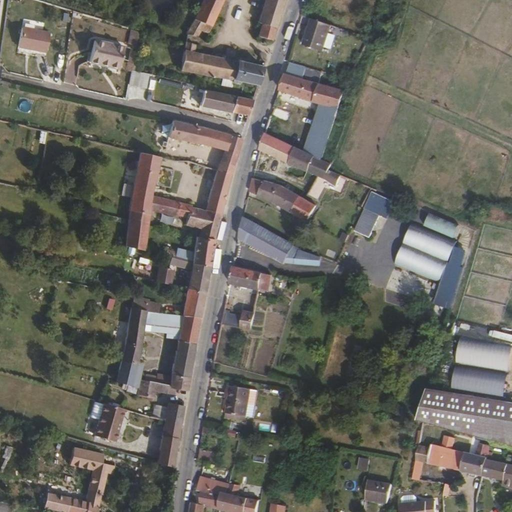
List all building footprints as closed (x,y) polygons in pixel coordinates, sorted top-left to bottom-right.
[(287,0),(206,0),(198,18),(195,18),(190,32),(201,34),(204,29),(212,31),(225,0),(270,0),(263,21),(264,22),(262,29),(264,30),(263,36),(275,39),(287,0)] [(325,51),(334,24),(315,18),(306,44),(325,51)] [(49,53),(53,32),(25,27),(21,47),(49,53)] [(134,49),(139,33),(131,31),(127,47),(134,49)] [(122,68),(126,47),(98,41),(93,62),(122,68)] [(261,83),(267,66),(199,52),(201,46),(198,45),(199,43),(188,41),(183,68),(235,78),(235,81),(241,82),(241,79),(261,83)] [(146,90),(149,75),(131,72),(128,86),(146,90)] [(333,131),(347,91),(288,73),(283,89),(308,98),(325,104),(317,125),(333,131)] [(251,114),(256,98),(205,88),(202,104),(251,114)] [(238,155),(243,137),(201,126),(174,120),(170,135),(200,142),(226,149),(231,150),(230,153),(238,155)] [(310,171),(316,156),(309,152),(309,151),(268,132),(265,142),(264,149),(310,171)] [(235,165),(238,155),(230,153),(231,150),(226,149),(222,161),(235,165)] [(153,209),(154,195),(154,192),(163,156),(142,151),(133,209),(152,214),(153,209)] [(339,186),(345,176),(332,170),(334,165),(316,156),(310,171),(319,176),(308,196),(320,202),(331,182),(339,186)] [(205,174),(207,165),(191,160),(184,159),(184,164),(190,164),(188,169),(205,174)] [(233,173),(235,165),(222,161),(220,169),(233,173)] [(212,193),(219,169),(207,165),(205,174),(200,190),(212,193)] [(173,186),(177,170),(163,166),(159,182),(173,186)] [(226,204),(231,182),(233,173),(220,169),(219,169),(212,193),(210,200),(226,204)] [(317,206),(302,197),(284,186),(256,177),(252,191),(308,222),(317,206)] [(190,215),(192,204),(154,195),(153,209),(179,215),(179,213),(190,215)] [(224,213),(226,204),(210,200),(208,209),(224,213)] [(219,231),(224,213),(208,209),(207,210),(194,207),(194,205),(192,204),(190,215),(188,224),(203,227),(219,231)] [(152,224),(152,214),(133,209),(131,220),(152,224)] [(380,217),(366,211),(355,233),(370,240),(380,217)] [(290,256),(296,244),(245,218),(241,237),(254,243),(287,261),(290,256)] [(148,244),(152,224),(131,220),(127,245),(147,249),(148,244)] [(217,238),(219,231),(203,227),(201,235),(217,238)] [(213,263),(217,238),(201,235),(199,234),(196,254),(191,253),(192,250),(180,247),(178,256),(197,262),(212,265),(213,263)] [(298,264),(305,249),(296,244),(290,256),(287,261),(298,264)] [(211,272),(212,265),(197,262),(178,256),(174,255),(172,263),(193,268),(191,279),(209,282),(211,272)] [(173,283),(176,269),(161,266),(159,280),(173,283)] [(270,290),(273,275),(235,266),(232,283),(270,290)] [(208,290),(209,282),(191,279),(190,287),(194,287),(208,290)] [(203,317),(208,290),(194,287),(190,287),(185,314),(203,317)] [(161,311),(162,302),(149,300),(148,308),(148,309),(161,311)] [(145,328),(148,309),(148,308),(128,305),(126,319),(127,319),(131,320),(128,332),(127,341),(123,360),(139,363),(143,342),(145,328)] [(181,338),(185,314),(161,311),(148,309),(145,328),(168,332),(168,335),(181,338)] [(253,329),(256,313),(244,311),(243,316),(226,312),(224,322),(253,329)] [(192,376),(203,317),(185,314),(181,338),(175,373),(192,376)] [(141,377),(142,373),(143,373),(145,364),(139,363),(123,360),(118,381),(140,386),(142,377),(141,377)] [(158,380),(160,370),(148,368),(147,374),(143,373),(142,373),(141,377),(142,377),(158,380)] [(176,391),(177,385),(190,388),(192,376),(175,373),(173,383),(158,380),(142,377),(140,386),(139,392),(155,396),(157,387),(176,391)] [(511,443),(511,399),(429,384),(419,418),(511,443)] [(248,416),(253,388),(232,385),(228,412),(248,416)] [(255,417),(260,390),(253,388),(248,416),(255,417)] [(183,421),(186,404),(171,401),(170,407),(168,418),(183,421)] [(100,436),(109,403),(104,402),(96,435),(100,436)] [(116,440),(124,407),(109,403),(100,436),(116,440)] [(168,418),(170,407),(161,406),(160,416),(168,418)] [(247,421),(248,416),(228,412),(223,411),(222,417),(247,421)] [(177,452),(183,421),(168,418),(162,450),(177,452)] [(52,443),(54,433),(37,429),(35,438),(52,443)] [(487,467),(489,460),(492,446),(480,443),(478,455),(454,449),(456,439),(446,436),(443,447),(433,445),(432,449),(420,446),(412,479),(420,480),(424,463),(485,476),(487,467)] [(102,461),(104,453),(74,447),(71,461),(88,466),(106,470),(101,497),(100,504),(107,472),(115,473),(116,465),(102,461)] [(175,466),(177,452),(162,450),(159,462),(175,466)] [(368,469),(370,457),(360,456),(359,468),(368,469)] [(511,488),(511,465),(489,460),(487,467),(485,476),(505,481),(504,487),(511,488)] [(98,511),(100,504),(101,497),(106,470),(88,466),(71,461),(70,464),(94,469),(87,501),(49,492),(46,507),(57,509),(72,511),(98,511)] [(220,509),(223,491),(222,491),(224,481),(202,477),(200,490),(202,491),(200,504),(193,503),(191,511),(204,511),(206,506),(220,509)] [(390,502),(394,482),(370,479),(368,499),(390,502)] [(236,511),(258,511),(260,504),(260,499),(240,494),(241,486),(231,484),(229,492),(223,491),(220,509),(236,511)] [(0,511),(11,511),(13,504),(0,501),(0,511)] [(437,511),(437,501),(402,503),(402,511),(437,511)] [(287,511),(289,504),(276,502),(274,511),(287,511)]
